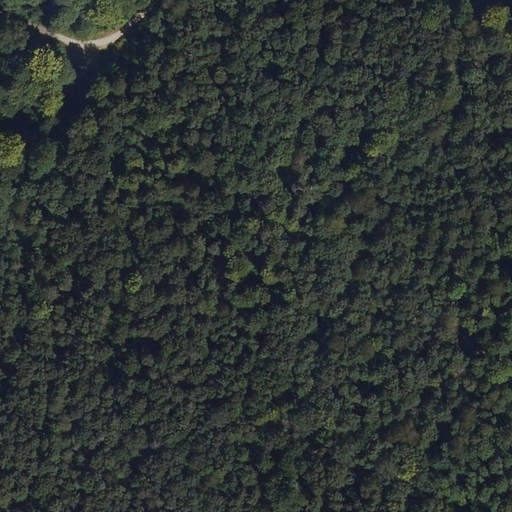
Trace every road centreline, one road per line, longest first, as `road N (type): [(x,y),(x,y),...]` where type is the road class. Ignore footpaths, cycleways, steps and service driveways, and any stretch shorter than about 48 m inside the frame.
road 1 (unknown): [(511,320),(0,508)]
road 2 (track): [(413,169),(200,511)]
road 3 (track): [(0,18),(81,42),(118,39)]
